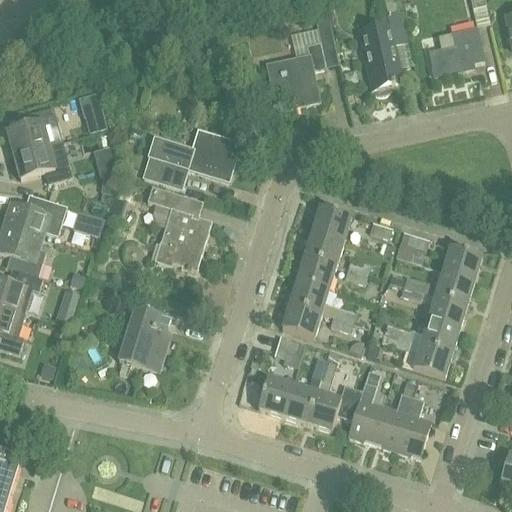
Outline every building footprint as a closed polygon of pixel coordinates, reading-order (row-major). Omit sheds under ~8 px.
[(392,95),(392,92),(404,89),(396,50),(409,47),(399,0),(378,0),(386,30),(360,36),(373,96),(375,95),(375,99),(377,99),(379,100),(381,100),(383,100),(385,99),(387,99),(389,98),(391,96),(392,95)] [(471,0),(474,12),(487,9),(485,0),(471,0)] [(441,54),(430,56),(435,81),(462,75),(461,71),(486,65),(479,31),(452,37),(438,40),(441,54)] [(96,32),(84,35),(89,55),(101,52),(96,32)] [(311,60),(310,60),(267,70),(274,101),(284,99),(287,114),(321,107),(314,74),(311,60)] [(204,89),(189,102),(211,128),(225,116),(204,89)] [(32,129),(8,136),(14,160),(49,151),(63,147),(54,112),(29,119),(32,129)] [(109,133),(105,116),(86,121),(90,138),(109,133)] [(148,161),(142,182),(182,194),(188,173),(229,186),(241,149),(199,136),(194,152),(153,140),(146,160),(148,161)] [(21,184),(46,178),(49,189),(73,182),(63,147),(49,151),(14,161),(21,184)] [(114,201),(120,182),(105,185),(103,199),(114,201)] [(119,189),(115,201),(129,205),(133,193),(119,189)] [(152,191),(148,207),(171,214),(161,248),(170,251),(165,266),(188,273),(187,274),(192,276),(192,274),(198,276),(213,226),(181,216),(186,201),(152,191)] [(112,208),(114,201),(103,199),(102,205),(112,208)] [(3,232),(42,244),(46,233),(60,237),(68,212),(36,202),(29,200),(25,211),(11,207),(3,232)] [(115,201),(109,220),(123,224),(129,205),(115,201)] [(313,236),(345,246),(353,221),(321,211),(313,236)] [(80,217),(75,233),(101,241),(106,225),(80,217)] [(370,238),(390,243),(393,233),(373,227),(370,238)] [(0,257),(16,262),(12,274),(38,282),(46,257),(39,255),(42,244),(3,232),(0,241),(0,257)] [(306,260),(338,270),(345,246),(313,236),(306,260)] [(430,245),(405,237),(402,249),(419,254),(427,256),(430,245)] [(415,268),(419,254),(402,249),(397,263),(415,268)] [(444,277),(476,286),(483,262),(452,252),(444,277)] [(298,284),(330,294),(338,270),(306,260),(298,284)] [(351,264),(349,273),(368,280),(372,269),(351,264)] [(103,286),(106,276),(94,272),(91,282),(103,286)] [(349,273),(346,282),(366,287),(368,280),(349,273)] [(0,283),(0,310),(20,317),(23,306),(29,308),(34,295),(39,296),(43,283),(38,282),(12,274),(8,286),(0,283)] [(84,294),(88,280),(77,277),(72,290),(84,294)] [(468,310),(476,286),(444,277),(437,301),(468,310)] [(393,279),(390,286),(404,291),(407,283),(393,279)] [(408,280),(407,283),(404,291),(425,297),(428,286),(408,280)] [(323,318),(334,322),(336,313),(325,310),(330,294),(298,284),(291,308),(323,318)] [(404,291),(402,299),(422,305),(425,297),(404,291)] [(437,301),(429,325),(460,335),(468,310),(437,301)] [(323,318),(291,308),(283,333),(315,343),(323,318)] [(20,317),(0,310),(0,354),(19,360),(25,344),(19,342),(23,329),(17,327),(20,317)] [(57,326),(71,331),(76,316),(61,311),(57,326)] [(119,365),(160,378),(172,338),(154,332),(159,318),(136,311),(119,365)] [(336,313),(334,322),(354,328),(357,319),(336,313)] [(334,322),(331,331),(351,337),(354,328),(334,322)] [(429,325),(422,349),(453,359),(460,335),(429,325)] [(57,328),(52,344),(65,348),(70,332),(57,328)] [(393,329),(390,339),(410,345),(413,334),(393,329)] [(390,339),(387,347),(408,353),(410,345),(390,339)] [(274,360),(285,364),(288,354),(299,357),(302,348),(281,341),(274,360)] [(371,348),(367,360),(380,364),(384,352),(371,348)] [(453,359),(422,349),(414,373),(445,383),(453,359)] [(331,355),(327,365),(337,369),(340,358),(331,355)] [(318,362),(312,382),(321,385),(327,365),(318,362)] [(327,365),(321,385),(331,388),(338,369),(337,369),(327,365)] [(57,371),(45,367),(42,379),(53,382),(57,371)] [(370,377),(366,389),(378,392),(381,381),(370,377)] [(258,414),(283,422),(293,390),(269,382),(258,414)] [(406,386),(402,399),(412,402),(415,389),(406,386)] [(355,425),(349,442),(374,449),(385,412),(373,408),(378,392),(366,389),(364,397),(355,425)] [(293,390),(283,422),(308,429),(318,397),(293,390)] [(318,397),(308,429),(332,437),(338,420),(355,425),(364,397),(345,391),(341,405),(318,397)] [(385,412),(374,449),(397,456),(414,402),(412,402),(402,399),(397,416),(385,412)] [(414,402),(397,456),(421,464),(433,426),(420,423),(425,406),(414,402)] [(501,488),(511,491),(511,459),(510,459),(501,488)] [(0,511),(8,511),(18,481),(19,477),(6,473),(9,463),(0,460),(0,511)]
